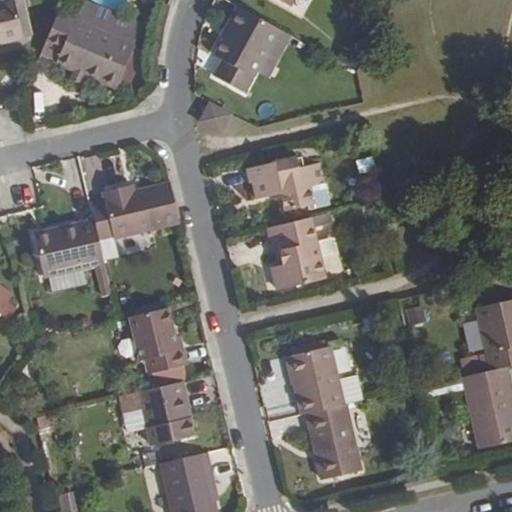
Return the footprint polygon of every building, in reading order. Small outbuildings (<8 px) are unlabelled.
[(79,10),(74,21),(134,46),(143,24),(84,0),(80,11),(79,10)] [(15,1),(0,4),(0,43),(24,38),(15,1)] [(238,8),(222,39),(222,40),(226,42),(244,11),(238,8)] [(220,73),(251,90),(284,32),(244,11),(226,42),(222,40),(218,49),(229,56),(220,73)] [(58,61),(57,63),(77,72),(86,76),(118,89),(136,47),(134,46),(74,21),(60,15),(43,55),(58,61)] [(353,69),(365,53),(348,41),(336,57),(353,69)] [(141,49),(136,47),(118,89),(123,91),(125,86),(129,88),(142,57),(139,56),(141,49)] [(86,76),(77,72),(73,82),(82,86),(86,76)] [(199,123),(223,135),(235,115),(210,101),(199,123)] [(372,157),(361,160),(364,172),(375,169),(372,157)] [(301,170),(299,159),(248,171),(251,185),(254,185),(258,201),(281,195),(286,213),(309,208),(316,206),(313,195),(328,192),(334,191),(327,164),(301,170)] [(108,205),(92,208),(95,219),(101,244),(181,226),(171,183),(138,190),(131,192),(129,187),(105,193),(108,205)] [(309,208),(310,211),(331,206),(328,192),(313,195),(316,206),(309,208)] [(281,289),(328,280),(313,218),(270,229),(276,252),(282,251),(286,266),(275,269),(281,289)] [(39,244),(47,280),(49,279),(84,271),(97,268),(106,266),(101,244),(95,219),(58,228),(60,238),(39,244)] [(58,228),(36,234),(39,244),(60,238),(58,228)] [(106,266),(97,268),(103,295),(112,292),(106,266)] [(84,271),(49,279),(52,293),(87,286),(84,271)] [(9,303),(16,295),(0,283),(0,316),(1,315),(9,303)] [(511,301),(477,309),(491,373),(507,369),(511,367),(511,301)] [(9,303),(1,315),(8,320),(17,309),(9,303)] [(149,374),(190,366),(187,351),(182,352),(179,337),(173,309),(131,319),(141,361),(146,361),(149,374)] [(184,337),(179,337),(182,352),(187,351),(184,337)] [(291,353),(322,345),(321,340),(290,347),(291,353)] [(291,353),(286,354),(301,417),(305,416),(342,408),(336,384),(327,345),(291,353)] [(460,360),(464,379),(484,374),(479,355),(460,360)] [(190,366),(149,374),(152,390),(181,383),(193,380),(190,366)] [(415,368),(393,374),(397,395),(420,390),(415,368)] [(466,390),(480,449),(511,441),(511,417),(511,414),(511,413),(511,389),(507,369),(491,373),(484,374),(464,379),(463,380),(466,390)] [(348,406),(361,403),(356,379),(336,384),(342,408),(348,406)] [(463,380),(420,390),(426,418),(440,415),(436,396),(466,390),(463,380)] [(194,436),(181,383),(152,390),(140,393),(152,445),(194,436)] [(308,431),(312,430),(319,457),(314,458),(320,480),(363,471),(348,406),(342,408),(305,416),(308,431)] [(312,430),(308,431),(314,458),(319,457),(312,430)] [(172,511),(217,511),(214,501),(212,491),(217,490),(208,454),(161,464),(172,511)]
